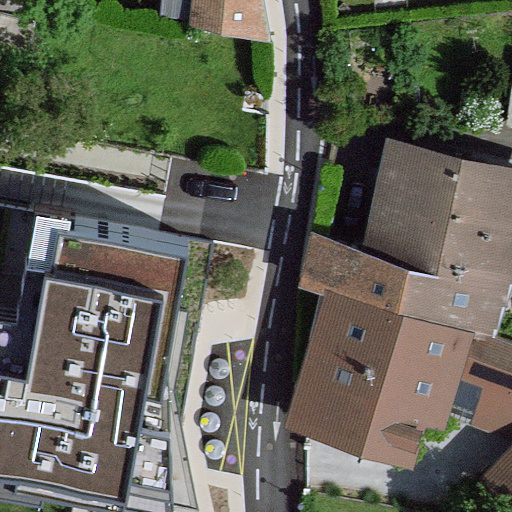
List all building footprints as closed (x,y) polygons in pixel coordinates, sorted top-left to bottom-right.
[(0,0),(0,60),(24,66),(36,23),(0,14),(0,0)] [(270,41),(263,0),(181,0),(179,21),(270,41)] [(306,276),(341,287),(487,330),(509,271),(511,271),(511,171),(465,161),(396,145),(372,246),(318,232),(306,276)] [(27,331),(0,326),(0,462),(181,495),(157,355),(179,232),(50,209),(27,331)] [(511,338),(487,330),(341,287),(316,375),(337,381),(327,420),(300,411),(299,417),(413,452),(425,408),(446,414),(450,401),(460,372),(511,391),(511,338)] [(511,391),(460,372),(450,401),(511,421),(511,391)] [(511,453),(489,478),(511,490),(511,453)]
